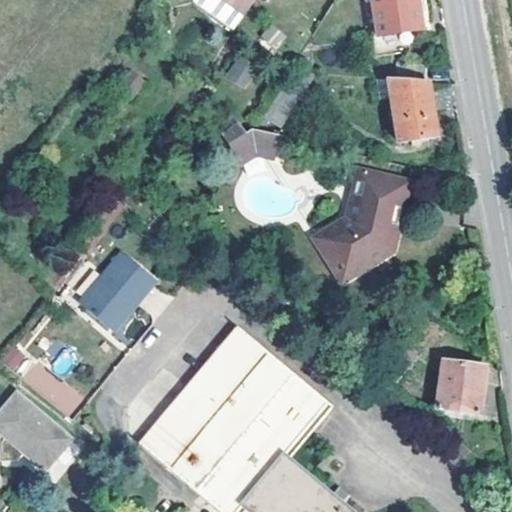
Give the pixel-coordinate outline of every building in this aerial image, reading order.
[(238,27),(244,18),(219,0),(193,0),(191,4),(234,33),(238,27)] [(219,0),(244,18),(256,0),(219,0)] [(371,19),(374,40),(406,34),(422,31),(416,0),(369,0),(370,5),(360,7),(363,21),(371,19)] [(276,52),(287,35),(270,24),(258,42),(276,52)] [(409,52),(406,34),(374,40),(370,40),(373,58),(409,52)] [(223,76),(243,90),(259,69),(239,55),(223,76)] [(395,80),(424,83),(426,64),(397,60),(395,80)] [(318,75),(294,73),(263,123),(279,132),(318,75)] [(427,82),(424,83),(395,80),(386,80),(397,148),(436,141),(427,82)] [(276,164),(283,136),(230,122),(223,151),(276,164)] [(339,285),(390,256),(382,254),(392,217),(400,219),(407,190),(361,176),(349,224),(313,244),(339,285)] [(382,254),(390,256),(400,219),(392,217),(382,254)] [(78,309),(105,331),(112,337),(154,286),(146,280),(119,258),(78,309)] [(340,486),(334,492),(326,502),(283,467),(293,457),(331,410),(237,330),(137,447),(215,511),(339,511),(338,510),(346,502),(351,495),(340,486)] [(13,343),(0,357),(0,361),(13,372),(27,355),(13,343)] [(38,362),(24,379),(68,417),(82,400),(38,362)] [(482,369),(441,365),(436,410),(477,415),(482,369)] [(16,398),(0,420),(0,435),(48,470),(71,438),(16,398)] [(326,502),(334,492),(293,457),(283,467),(326,502)] [(357,511),(346,502),(338,510),(339,511),(357,511)]
